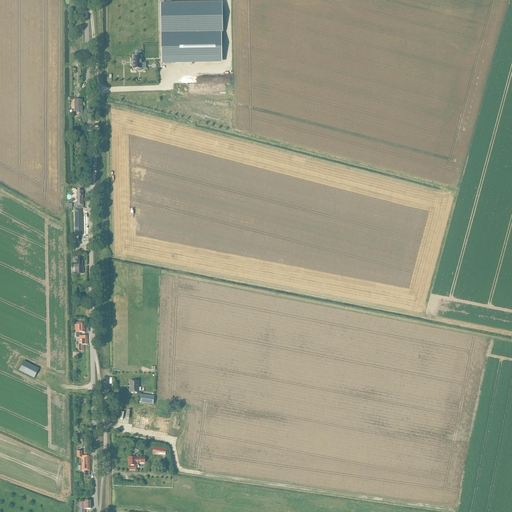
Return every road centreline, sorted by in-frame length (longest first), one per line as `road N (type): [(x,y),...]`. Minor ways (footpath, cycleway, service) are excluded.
road 1 (unclassified): [(96,511),(86,0)]
road 2 (track): [(105,428),(171,441),(176,470),(453,511)]
road 3 (track): [(162,272),(511,341)]
